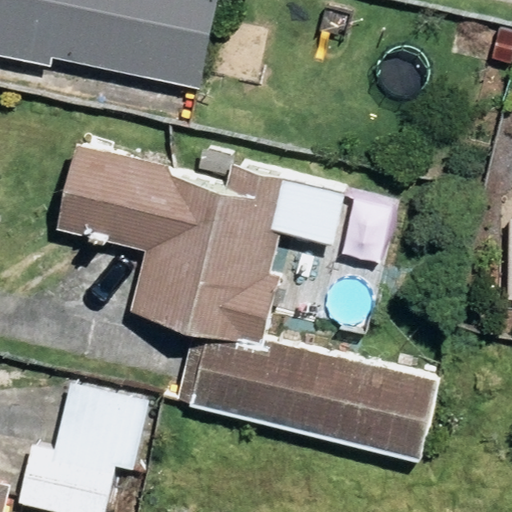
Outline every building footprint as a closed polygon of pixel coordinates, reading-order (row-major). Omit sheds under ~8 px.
[(44,52),(189,82),(206,0),(0,0),(0,51),(42,60),(44,52)] [(317,32),(346,34),(348,4),(319,2),(317,32)] [(171,394),(411,454),(430,376),(251,331),(267,268),(261,267),(271,225),(321,238),(334,183),(221,156),(217,173),(62,134),(41,220),(136,245),(121,309),(187,324),(171,394)] [(396,196),(350,187),(340,237),(387,245),(396,196)] [(11,499),(72,511),(95,511),(108,456),(127,461),(141,393),(63,377),(49,445),(24,439),(11,499)]
